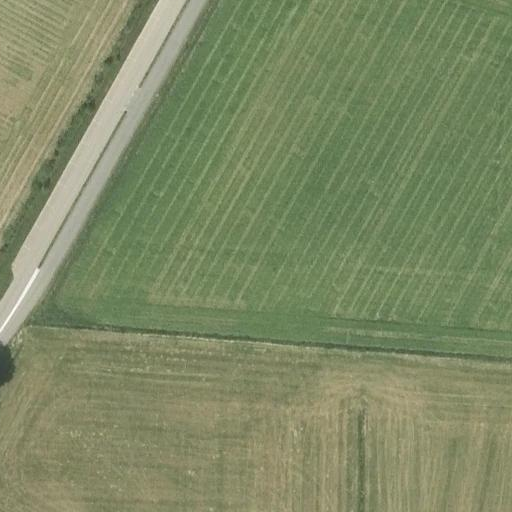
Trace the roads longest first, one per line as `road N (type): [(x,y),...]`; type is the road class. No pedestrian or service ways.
road 1 (unclassified): [(0,332),(40,286),(198,0)]
road 2 (unclassified): [(177,0),(0,324)]
